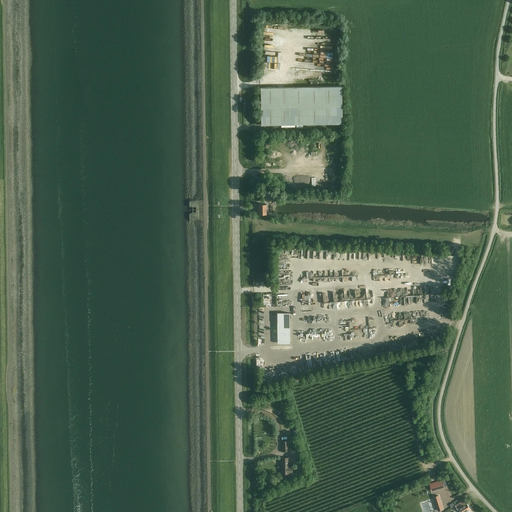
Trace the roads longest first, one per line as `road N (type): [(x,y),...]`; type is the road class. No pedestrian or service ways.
road 1 (unclassified): [(496,511),(444,438),(441,414),(495,228),(497,77),(509,0)]
road 2 (tertiary): [(240,511),(233,0)]
road 3 (track): [(495,228),(472,235),(273,221)]
